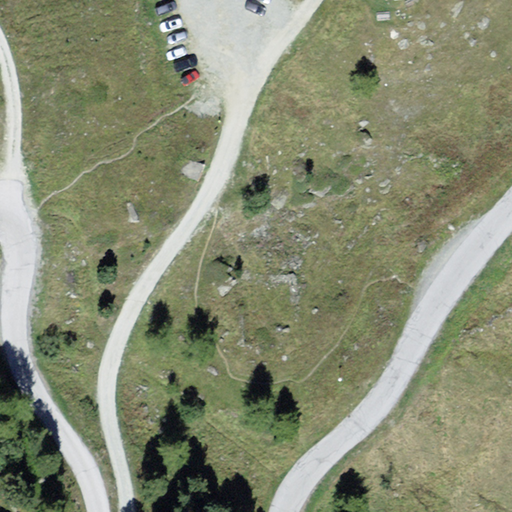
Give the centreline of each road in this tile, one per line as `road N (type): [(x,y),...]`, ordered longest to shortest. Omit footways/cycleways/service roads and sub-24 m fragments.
road 1 (unclassified): [(511,210),(454,281),(378,404),(305,472),(284,511)]
road 2 (unclassified): [(99,511),(85,469),(22,367),(17,245),(0,225)]
road 3 (track): [(0,204),(17,141),(0,29)]
